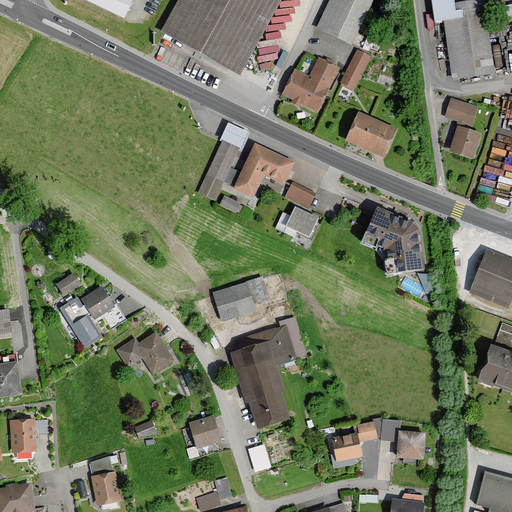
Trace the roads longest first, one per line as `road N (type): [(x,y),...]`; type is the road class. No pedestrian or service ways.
road 1 (secondary): [(1,0),(366,173),(511,231)]
road 2 (residential): [(257,511),(217,385),(194,343),(30,222),(0,219)]
